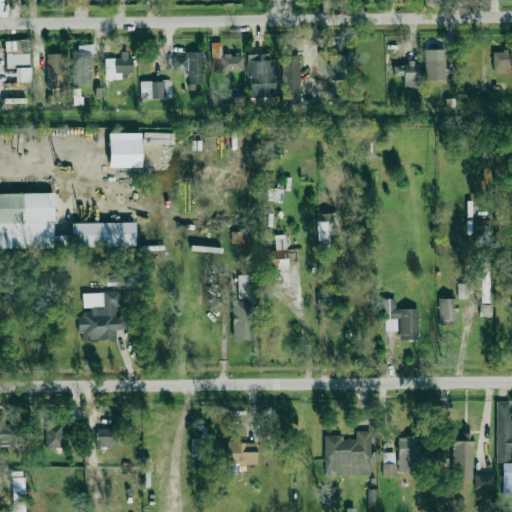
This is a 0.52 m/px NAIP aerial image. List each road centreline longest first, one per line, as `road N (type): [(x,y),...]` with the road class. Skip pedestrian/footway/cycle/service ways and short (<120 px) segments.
road 1 (residential): [(0,25),(511,17)]
road 2 (residential): [(0,387),(511,382)]
